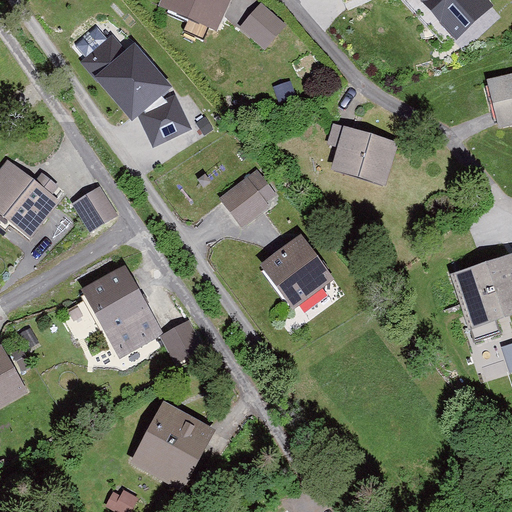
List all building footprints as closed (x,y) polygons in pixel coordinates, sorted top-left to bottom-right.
[(163,0),(161,6),(216,29),(229,0),(163,0)] [(486,0),(421,0),(457,39),(493,6),(486,0)] [(285,25),(263,5),(242,28),(265,48),(285,25)] [(113,37),(83,62),(132,120),(171,87),(135,45),(126,52),(113,37)] [(499,129),(511,126),(511,75),(488,81),(499,129)] [(176,98),(141,115),(155,145),(190,129),(176,98)] [(332,169),(385,185),(397,144),(344,129),(332,169)] [(0,227),(28,246),(55,204),(11,175),(0,191),(0,227)] [(222,199),(243,227),(269,207),(248,179),(222,199)] [(104,184),(73,201),(90,230),(120,214),(104,184)] [(264,266),(293,307),(333,279),(303,238),(264,266)] [(468,333),(511,318),(511,255),(511,252),(448,273),(468,333)] [(84,291),(120,356),(162,332),(126,267),(84,291)] [(188,323),(160,338),(175,365),(203,351),(188,323)] [(0,406),(25,392),(0,348),(0,406)] [(165,404),(132,463),(179,489),(213,430),(165,404)]
